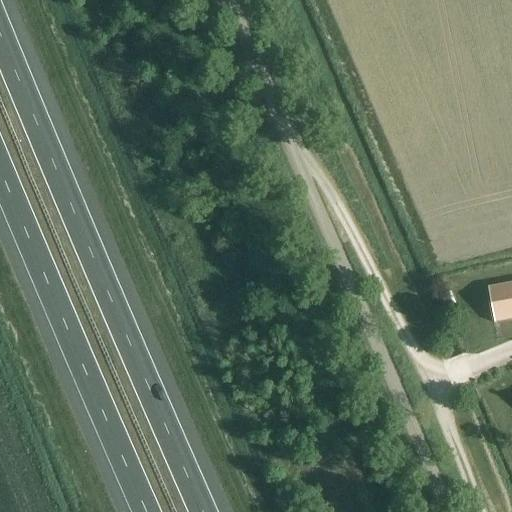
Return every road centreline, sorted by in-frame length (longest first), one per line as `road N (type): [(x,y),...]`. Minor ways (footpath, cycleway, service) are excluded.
road 1 (unclassified): [(441,511),(225,0)]
road 2 (motorway): [(202,511),(0,34)]
road 3 (motorway): [(0,170),(146,511)]
